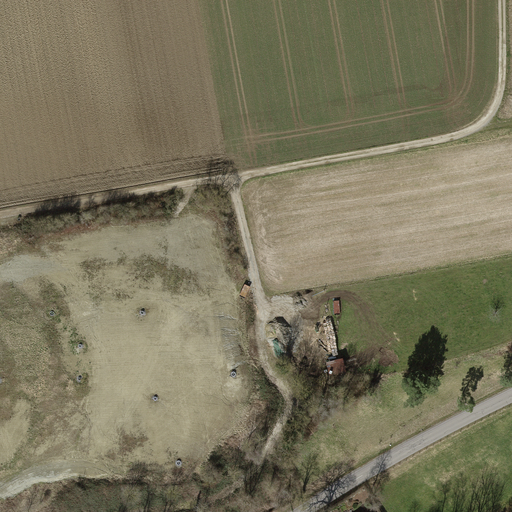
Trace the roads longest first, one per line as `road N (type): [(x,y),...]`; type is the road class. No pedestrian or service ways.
road 1 (track): [(0,217),(449,141),(494,124)]
road 2 (tertiary): [(290,511),(369,459),(511,388)]
road 3 (track): [(505,0),(507,90),(494,124),(511,122)]
